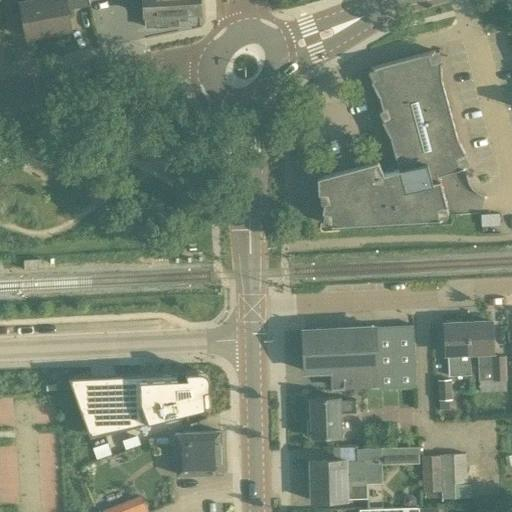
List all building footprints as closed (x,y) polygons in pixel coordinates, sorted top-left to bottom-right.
[(48,33),(41,0),(31,0),(30,0),(6,0),(9,14),(21,12),(25,37),(48,33)] [(41,0),(48,33),(70,29),(66,4),(78,2),(77,0),(41,0)] [(142,0),(144,14),(144,16),(145,27),(176,25),(176,21),(186,20),(186,12),(199,11),(198,0),(142,0)] [(460,155),(465,153),(457,138),(441,79),(440,49),(371,68),(374,80),(370,81),(378,96),(385,120),(381,122),(389,136),(398,169),(383,173),(377,161),(316,178),(320,218),(319,225),(443,218),(442,205),(446,204),(438,174),(463,167),(460,155)] [(493,352),(492,321),(467,322),(469,353),(477,353),(479,380),(492,380),(506,380),(505,356),(493,356),(493,352)] [(444,354),(447,354),(448,376),(470,375),(469,353),(467,322),(443,323),(444,354)] [(396,367),(376,367),(375,326),(302,330),(304,373),(331,371),(332,388),(344,387),(344,386),(370,385),(370,386),(377,385),(377,389),(415,387),(414,354),(396,356),(396,367)] [(174,371),(67,377),(88,436),(207,406),(206,388),(206,387),(206,386),(206,385),(205,385),(205,384),(205,383),(205,381),(205,380),(204,379),(204,378),(204,377),(204,376),(203,375),(202,374),(202,373),(201,373),(200,372),(199,372),(198,372),(198,371),(197,371),(196,371),(195,371),(192,371),(191,371),(190,371),(189,371),(188,371),(187,371),(182,371),(174,371)] [(438,400),(448,400),(451,400),(450,380),(437,380),(438,400)] [(311,437),(340,436),(339,413),(355,413),(355,400),(339,400),(339,398),(310,399),(311,418),(306,420),(306,434),(311,436),(311,437)] [(448,400),(438,400),(438,410),(449,409),(448,400)] [(177,476),(221,474),(219,432),(175,434),(177,476)] [(357,461),(345,461),(345,460),(309,461),(310,501),(347,499),(367,499),(366,483),(381,483),(381,464),(418,463),(418,447),(356,449),(357,461)] [(465,454),(440,455),(442,491),(442,499),(468,498),(465,454)] [(423,492),(442,491),(440,455),(421,456),(423,492)] [(147,511),(141,495),(126,501),(130,511),(147,511)]
